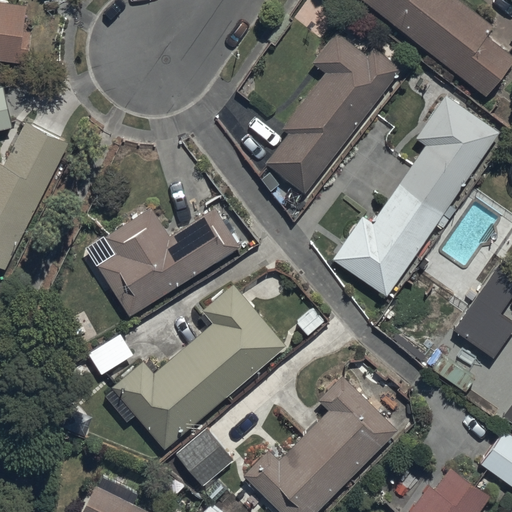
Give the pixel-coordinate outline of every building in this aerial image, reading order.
[(0,0),(0,59),(28,63),(32,31),(24,30),(27,4),(0,0)] [(361,0),(483,96),(511,59),(511,55),(485,35),(492,25),(459,0),(361,0)] [(266,160),(304,190),(402,68),(374,46),(367,56),(335,31),(312,60),(326,71),(282,127),(288,132),(266,160)] [(332,257),(385,294),(498,131),(445,95),(415,138),(424,145),(371,221),(362,215),(332,257)] [(0,265),(4,267),(69,140),(27,119),(4,164),(0,161),(0,265)] [(113,287),(129,314),(237,246),(214,208),(168,237),(150,207),(85,248),(84,249),(84,250),(83,250),(83,251),(83,252),(83,253),(83,254),(83,255),(83,256),(83,257),(83,258),(84,259),(84,260),(85,261),(85,262),(86,262),(86,263),(87,263),(87,264),(104,293),(113,287)] [(511,265),(502,258),(453,330),(492,357),(511,326),(511,319),(500,312),(511,293),(511,265)] [(163,446),(193,421),(199,429),(216,415),(209,407),(284,345),(233,283),(200,310),(211,323),(154,371),(143,358),(103,391),(127,421),(136,414),(163,446)] [(119,332),(87,352),(101,374),(133,354),(119,332)] [(244,473),(282,511),(312,511),(396,430),(341,375),(317,399),(328,410),(278,459),(268,449),(244,473)] [(205,429),(174,455),(200,485),(230,459),(205,429)] [(511,436),(501,430),(479,463),(511,484),(511,436)] [(476,511),(489,495),(449,466),(433,488),(427,484),(406,511),(476,511)] [(150,511),(132,502),(137,492),(102,474),(81,511),(150,511)]
